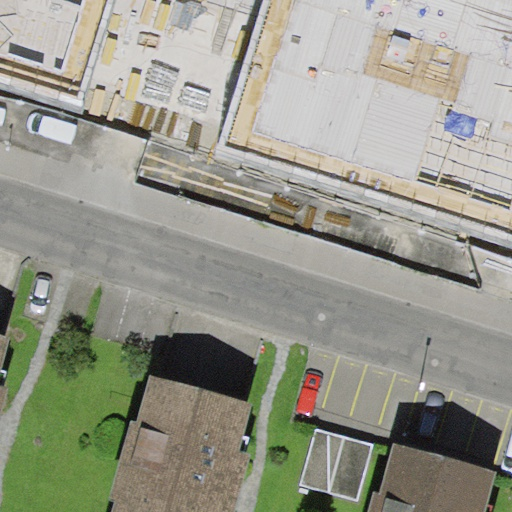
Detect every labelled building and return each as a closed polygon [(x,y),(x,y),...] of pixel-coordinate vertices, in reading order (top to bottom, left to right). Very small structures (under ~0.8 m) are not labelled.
[(106,0),(0,0),(0,82),(72,106),(106,0)] [(511,0),(279,0),(232,149),(511,237),(511,0)] [(0,383),(11,344),(0,340),(0,383)] [(227,511),(234,491),(257,407),(159,380),(121,511),(227,511)] [(490,511),(499,481),(402,454),(386,511),(490,511)]
